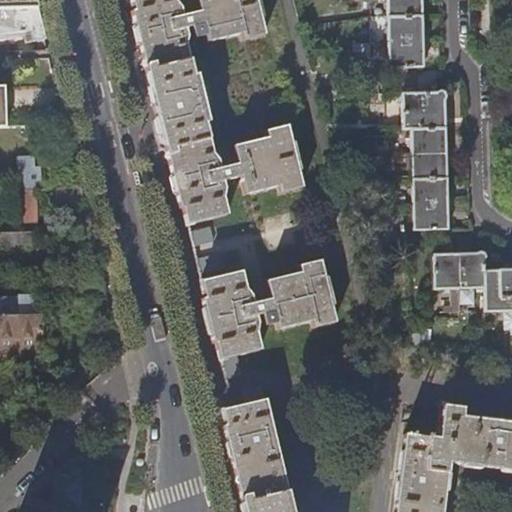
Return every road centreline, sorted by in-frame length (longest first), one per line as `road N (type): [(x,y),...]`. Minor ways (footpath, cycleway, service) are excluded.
road 1 (residential): [(75,0),(154,356),(175,511)]
road 2 (residential): [(511,231),(489,218),(478,196),(476,88),(455,40),(454,0)]
